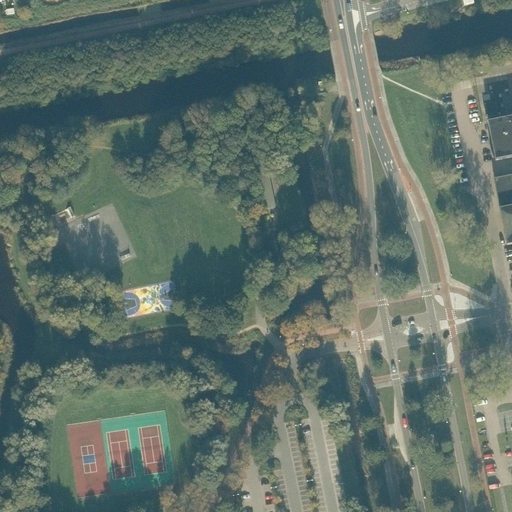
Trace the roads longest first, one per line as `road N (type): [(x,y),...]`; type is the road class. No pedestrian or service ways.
road 1 (secondary): [(337,0),(366,150),(387,337)]
road 2 (secondary): [(435,327),(372,118),(350,0)]
road 3 (secondary): [(470,511),(435,327)]
road 4 (secondary): [(387,337),(422,511)]
road 5 (unclassified): [(508,311),(487,196),(476,183)]
